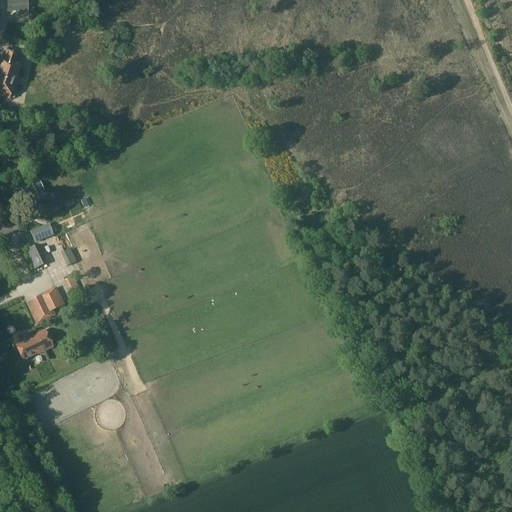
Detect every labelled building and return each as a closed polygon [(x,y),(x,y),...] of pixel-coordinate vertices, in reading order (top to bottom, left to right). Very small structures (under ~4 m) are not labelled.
[(11,2),(7,2),(7,12),(12,12),(20,12),(20,14),(28,14),(28,12),(28,1),(26,1),(11,2)] [(5,61),(0,76),(0,94),(11,98),(20,65),(14,64),(18,52),(9,49),(5,61)] [(38,181),(13,193),(19,207),(25,205),(25,207),(30,205),(29,203),(37,199),(35,194),(42,190),(38,181)] [(9,194),(0,198),(0,200),(4,210),(14,205),(9,194)] [(0,235),(19,228),(17,221),(0,226),(0,235)] [(48,225),(30,233),(34,244),(53,236),(48,225)] [(70,251),(60,255),(66,268),(76,263),(70,251)] [(48,253),(40,257),(46,267),(54,263),(48,253)] [(74,284),(65,287),(71,302),(80,299),(74,284)] [(41,297),(50,317),(54,315),(53,311),(64,306),(57,290),(41,297)] [(50,317),(41,297),(28,303),(37,323),(50,317)] [(32,338),(16,346),(23,361),(38,354),(53,347),(45,330),(32,337),(32,338)]
